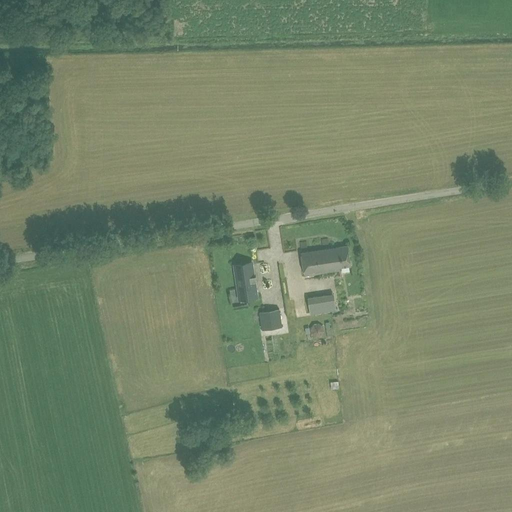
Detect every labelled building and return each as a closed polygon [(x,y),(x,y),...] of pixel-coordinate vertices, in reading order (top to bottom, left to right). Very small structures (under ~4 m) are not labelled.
[(301,252),(305,275),(340,270),(340,267),(350,266),(347,245),(301,252)] [(256,280),(255,280),(255,276),(256,276),(256,275),(254,275),(252,263),(234,265),(239,299),(257,296),(255,281),(257,281),(256,280)] [(326,295),(308,298),(310,314),(336,310),(335,303),(327,305),(326,295)] [(266,305),(261,307),(265,316),(270,314),(266,305)] [(259,320),(265,351),(284,347),(278,316),(259,320)] [(320,335),(323,331),(322,326),(318,323),(313,324),(310,328),(311,333),(315,336),(320,335)]
